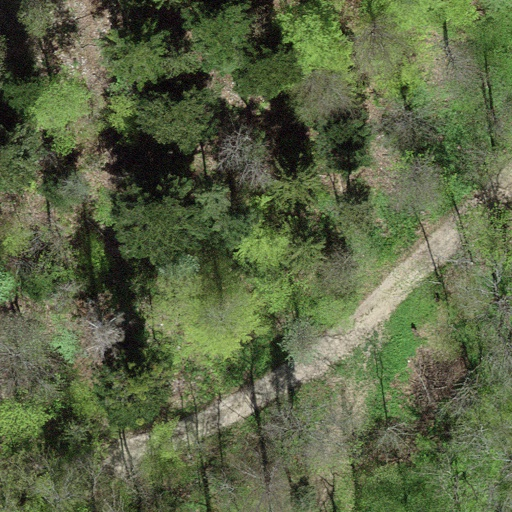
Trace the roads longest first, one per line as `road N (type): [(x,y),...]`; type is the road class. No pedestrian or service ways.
road 1 (track): [(0,488),(67,476),(221,416),(369,316),(511,177)]
road 2 (track): [(369,316),(365,379),(340,463),(301,511)]
